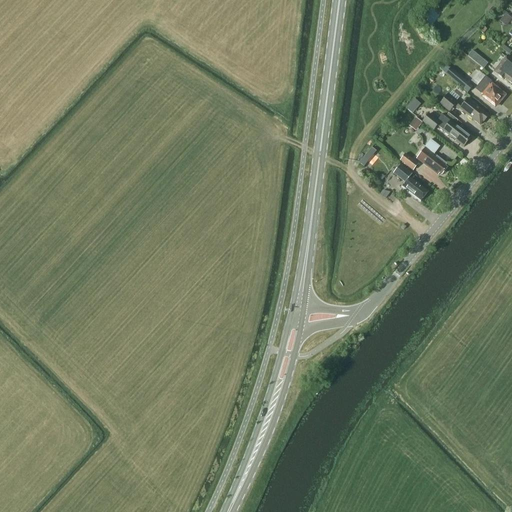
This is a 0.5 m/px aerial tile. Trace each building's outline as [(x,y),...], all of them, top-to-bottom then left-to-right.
[(505,15),(499,22),(506,27),(511,20),(505,15)] [(503,45),(500,48),(509,55),(511,52),(503,45)] [(472,51),(468,57),(483,69),(488,64),(472,51)] [(511,61),(506,57),(494,73),(503,80),(504,78),(511,84),(511,61)] [(450,68),(445,74),(467,92),(472,87),(450,68)] [(485,77),(475,89),(481,94),(483,96),(482,97),(495,107),(505,96),(492,85),(491,86),(489,84),(491,82),(485,77)] [(468,99),(462,106),(448,94),(439,105),(448,113),(454,105),(480,125),(483,121),(484,122),(489,116),(468,99)] [(407,107),(413,112),(420,102),(415,97),(407,107)] [(450,121),(442,115),(436,122),(428,115),(422,122),(433,131),(438,126),(464,147),(471,138),(450,121)] [(416,118),(411,124),(418,129),(422,123),(416,118)] [(430,140),(424,147),(425,148),(434,155),(440,147),(430,140)] [(376,152),(372,148),(362,159),(367,163),(376,152)] [(425,148),(417,158),(438,175),(439,173),(442,175),(447,168),(445,166),(446,165),(434,155),(425,148)] [(405,153),(400,161),(412,171),(418,163),(405,153)] [(400,165),(394,173),(406,182),(402,188),(420,202),(428,192),(409,178),(412,175),(400,165)]
